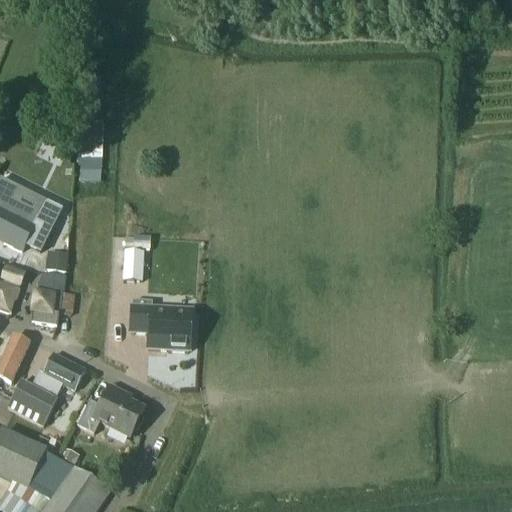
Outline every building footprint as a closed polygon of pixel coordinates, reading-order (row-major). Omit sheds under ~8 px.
[(96,124),(97,116),(98,80),(81,80),(78,145),(77,144),(76,165),(79,165),(78,185),(101,186),(104,124),(96,124)] [(0,240),(6,243),(4,247),(22,256),(25,249),(40,256),(62,213),(2,182),(0,185),(0,240)] [(65,278),(68,257),(48,254),(46,276),(65,278)] [(125,255),(123,284),(142,285),(143,256),(125,255)] [(26,276),(6,269),(0,283),(20,291),(26,276)] [(15,303),(19,293),(0,286),(0,313),(2,314),(8,301),(15,303)] [(34,327),(59,331),(61,319),(72,321),(75,301),(63,299),(64,296),(39,293),(34,327)] [(132,304),(130,337),(149,338),(148,353),(189,355),(191,314),(151,312),(152,305),(132,304)] [(0,383),(10,388),(11,388),(30,346),(14,339),(0,369),(0,383)] [(43,431),(57,404),(56,403),(63,388),(75,395),(85,374),(54,358),(44,378),(40,376),(33,390),(21,384),(7,412),(43,431)] [(93,438),(100,426),(130,441),(144,413),(108,395),(101,410),(90,404),(77,430),(93,438)] [(98,511),(110,496),(72,470),(72,471),(60,464),(45,456),(47,454),(1,433),(0,436),(0,481),(12,487),(0,507),(0,511),(98,511)]
